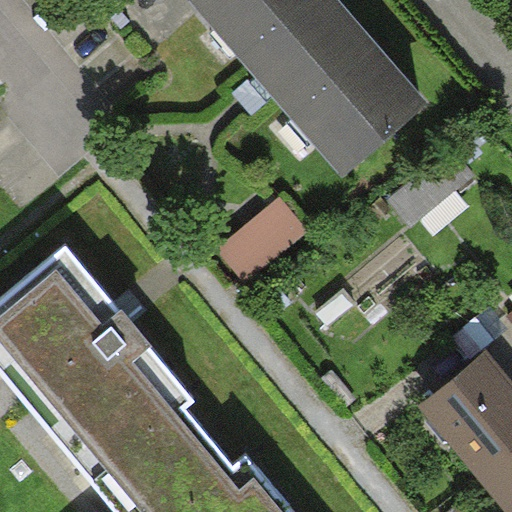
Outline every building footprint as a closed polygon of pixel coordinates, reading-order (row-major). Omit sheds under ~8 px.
[(424,103),(334,0),(199,0),(348,169),(424,103)] [(460,185),(440,160),(392,197),(412,222),(460,185)] [(301,235),(278,207),(222,253),(246,281),(301,235)] [(67,248),(0,301),(0,366),(130,511),(292,511),(122,313),(67,248)] [(511,388),(486,358),(427,406),(511,509),(511,388)]
